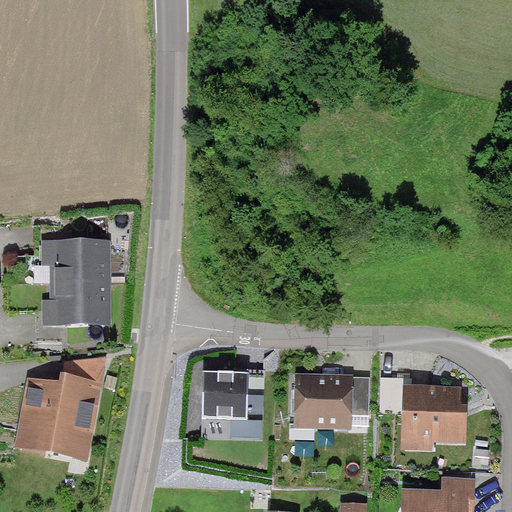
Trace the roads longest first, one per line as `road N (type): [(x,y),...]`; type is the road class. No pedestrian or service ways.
road 1 (residential): [(152,325),(303,339),(406,338),(480,363),(501,397),(508,431),(507,511)]
road 2 (tertiary): [(152,325),(172,0)]
road 3 (tertiary): [(121,511),(152,325)]
